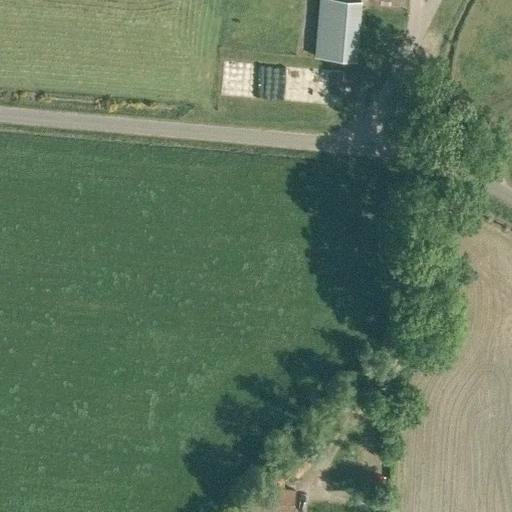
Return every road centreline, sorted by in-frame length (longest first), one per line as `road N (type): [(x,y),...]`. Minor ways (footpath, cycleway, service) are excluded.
road 1 (unclassified): [(511,197),(466,173),(377,149),(0,114)]
road 2 (unknown): [(439,165),(431,307),(322,474)]
